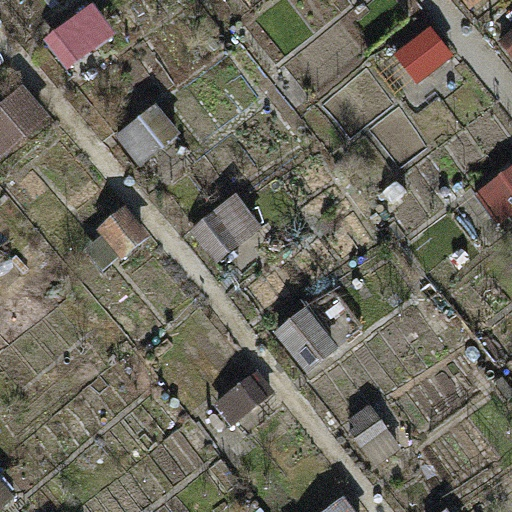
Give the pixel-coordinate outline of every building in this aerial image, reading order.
[(457,0),(472,15),(488,0),(457,0)] [(436,29),(397,61),(420,90),(460,58),(436,29)] [(511,37),(502,45),(511,56),(511,37)] [(24,97),(0,115),(0,147),(7,157),(47,125),(24,97)] [(161,109),(122,141),(145,169),(184,138),(161,109)] [(511,173),(480,199),(504,228),(511,220),(511,173)] [(234,204),(195,235),(218,264),(258,233),(234,204)] [(128,215),(104,235),(126,262),(151,242),(128,215)] [(281,335),(311,376),(341,354),(311,313),(281,335)] [(259,376),(220,406),(237,428),(276,398),(259,376)] [(373,408),(345,427),(376,470),(403,451),(373,408)]
